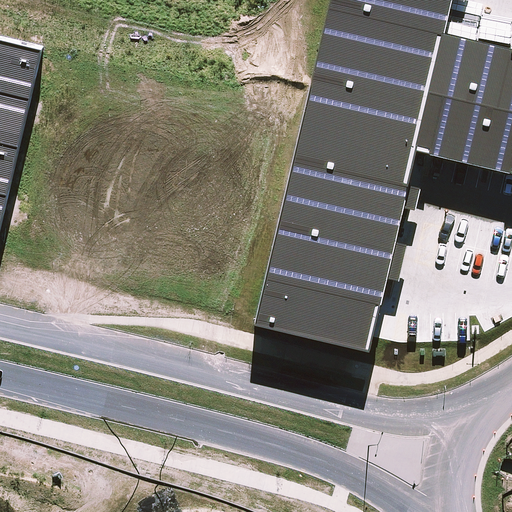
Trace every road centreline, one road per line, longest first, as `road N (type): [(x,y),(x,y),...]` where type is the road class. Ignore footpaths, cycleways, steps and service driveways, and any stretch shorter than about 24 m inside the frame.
road 1 (tertiary): [(0,318),(373,409),(490,408)]
road 2 (tertiary): [(418,511),(303,447),(0,373)]
road 3 (track): [(294,0),(220,43),(39,0)]
